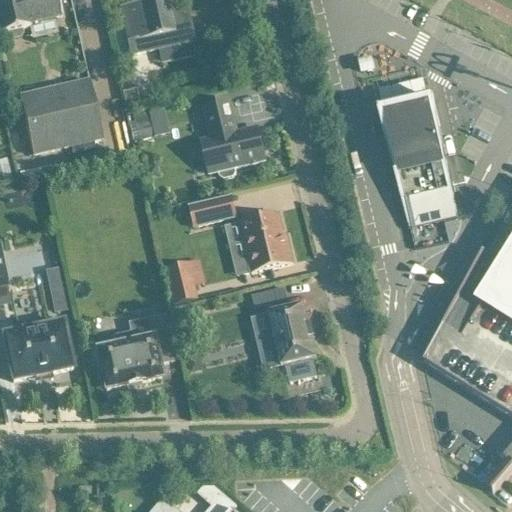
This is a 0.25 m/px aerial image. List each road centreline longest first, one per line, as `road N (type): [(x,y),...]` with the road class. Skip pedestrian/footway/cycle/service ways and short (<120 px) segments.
road 1 (unclassified): [(0,457),(344,444),(366,413),(268,0)]
road 2 (unclassified): [(117,153),(84,0)]
